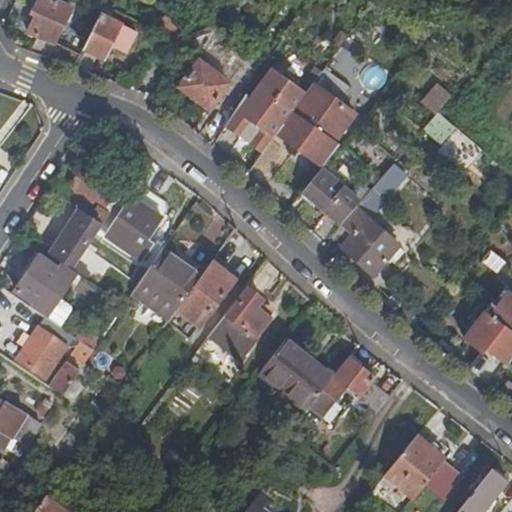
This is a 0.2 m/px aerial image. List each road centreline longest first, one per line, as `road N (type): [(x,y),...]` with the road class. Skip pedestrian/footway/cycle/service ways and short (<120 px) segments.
road 1 (residential): [(511,439),(381,337),(163,135),(78,97)]
road 2 (residential): [(78,97),(65,133),(0,228)]
